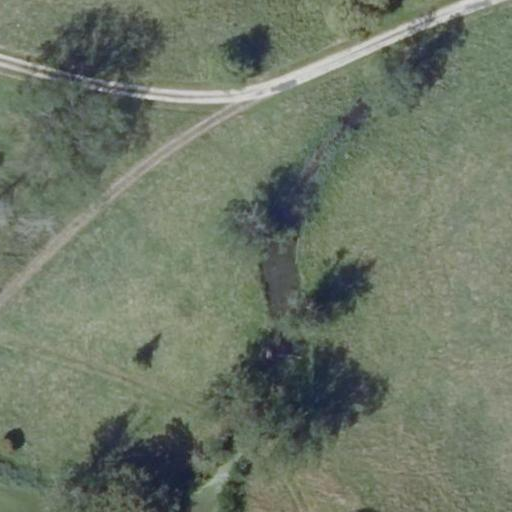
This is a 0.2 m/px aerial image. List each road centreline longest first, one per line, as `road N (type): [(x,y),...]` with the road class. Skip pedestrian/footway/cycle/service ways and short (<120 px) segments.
road 1 (unclassified): [(247,98),(136,172),(0,296)]
road 2 (unclassified): [(485,0),(247,98)]
road 3 (unclassified): [(0,66),(163,97),(247,98)]
